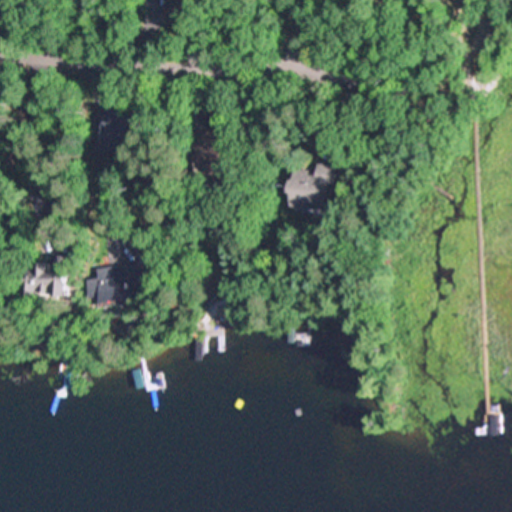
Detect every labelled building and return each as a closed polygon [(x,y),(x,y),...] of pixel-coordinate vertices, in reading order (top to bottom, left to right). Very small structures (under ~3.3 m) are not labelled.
[(195,0),(194,17),(171,15),(172,0),(195,0)] [(235,130),(235,134),(241,134),(242,147),(237,147),(238,177),(234,178),(234,193),(214,194),(213,179),(209,180),(208,160),(207,143),(207,132),(213,132),(226,131),(235,130)] [(342,167),(341,181),(341,185),(339,185),(336,185),(335,194),(334,206),(334,211),(294,208),(295,193),(290,193),(291,180),(295,180),(296,169),(312,170),(311,176),(316,176),(320,176),(321,167),(321,165),(330,165),(334,166),(342,167)] [(68,215),(55,215),(54,189),(58,189),(76,189),(77,214),(68,215)] [(73,257),(76,296),(62,297),(62,294),(32,296),(29,266),(57,264),(56,258),(73,257)] [(237,323),(217,323),(217,309),(237,309),(237,323)]
